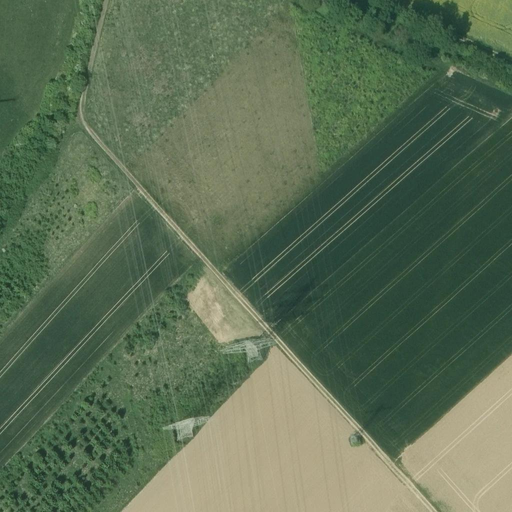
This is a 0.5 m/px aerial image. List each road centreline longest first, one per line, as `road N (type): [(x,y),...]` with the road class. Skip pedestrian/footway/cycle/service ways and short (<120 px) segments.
road 1 (track): [(104,0),(81,122),(430,511)]
road 2 (track): [(511,65),(376,0)]
